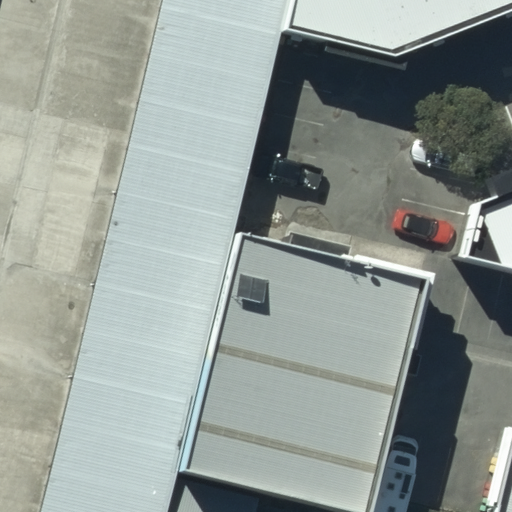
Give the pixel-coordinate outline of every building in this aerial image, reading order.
[(285,0),(165,0),(41,511),(161,511),(163,504),(222,258),(272,55),(285,0)] [(511,32),(511,0),(285,0),(272,55),(390,88),(511,32)] [(511,290),(511,190),(460,211),(457,277),(511,290)] [(163,504),(196,511),(361,511),(411,303),(222,258),(163,504)] [(511,511),(511,447),(497,444),(479,511),(511,511)]
